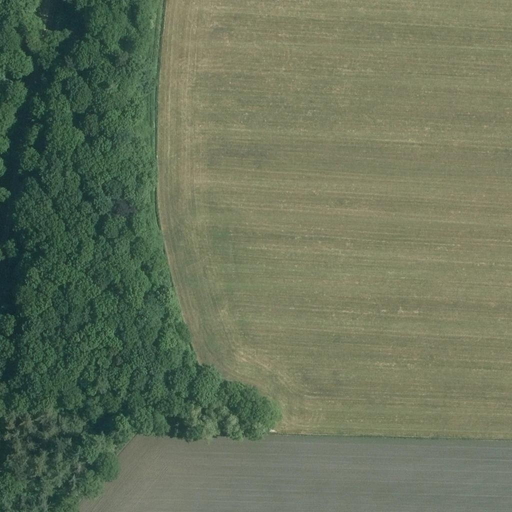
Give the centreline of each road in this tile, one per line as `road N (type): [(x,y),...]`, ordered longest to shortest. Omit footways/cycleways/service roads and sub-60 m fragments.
road 1 (track): [(157,0),(145,132),(148,215),(189,381),(179,395),(153,405),(0,399)]
road 2 (track): [(47,0),(0,275)]
